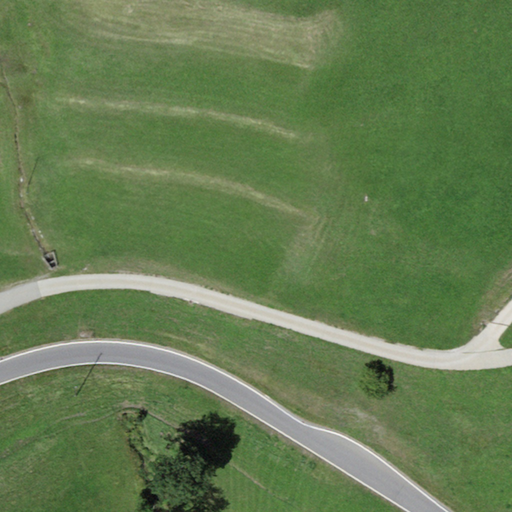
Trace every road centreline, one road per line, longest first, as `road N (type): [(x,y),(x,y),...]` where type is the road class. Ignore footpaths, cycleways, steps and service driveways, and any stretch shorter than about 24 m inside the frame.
road 1 (track): [(471,359),(407,355),(156,281),(92,281),(0,303)]
road 2 (tertiary): [(0,373),(89,352),(174,363),(425,511)]
